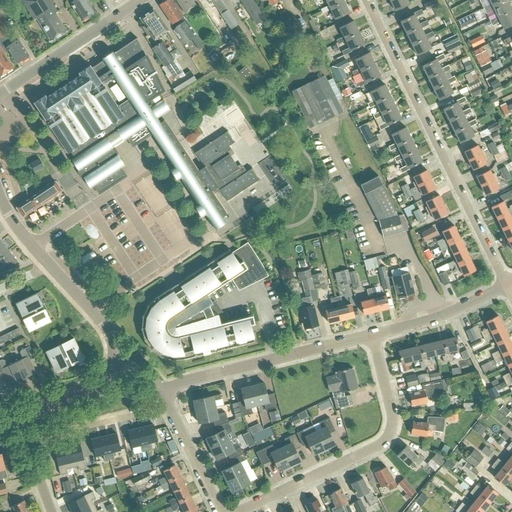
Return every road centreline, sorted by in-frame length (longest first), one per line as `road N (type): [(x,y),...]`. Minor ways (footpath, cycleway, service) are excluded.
road 1 (residential): [(505,284),(365,0)]
road 2 (residential): [(237,511),(387,437),(392,415),(371,334)]
road 3 (residential): [(161,393),(371,334)]
road 4 (tertiary): [(0,92),(140,0)]
road 5 (residential): [(25,442),(167,405)]
road 6 (residential): [(371,334),(438,316),(505,284)]
road 7 (primary): [(112,361),(106,328),(47,263)]
